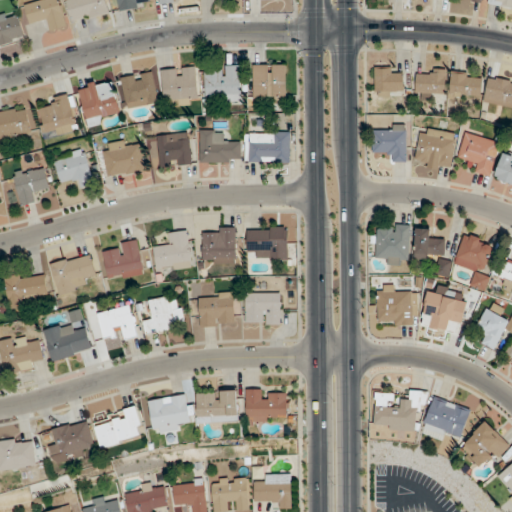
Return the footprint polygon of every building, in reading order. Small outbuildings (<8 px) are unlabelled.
[(49,31),(68,25),(60,0),(31,0),(24,2),(31,25),(46,21),(49,31)] [(70,0),(67,1),(72,22),(110,12),(106,0),(70,0)] [(149,0),(117,0),(119,11),(151,6),(149,0)] [(0,16),(0,43),(24,38),(18,12),(0,16)] [(286,64),(253,64),(253,98),(286,98),(286,64)] [(221,72),(205,72),(205,99),(240,99),(240,65),(221,65),(221,72)] [(161,69),(164,98),(176,97),(177,104),(198,102),(195,66),(161,69)] [(374,95),(403,95),(403,68),(374,68),(374,95)] [(445,93),(445,69),(416,69),(416,100),(435,100),(435,93),(445,93)] [(122,77),(127,106),(158,101),(152,71),(122,77)] [(481,99),(483,74),(451,71),(449,96),(481,99)] [(511,80),(488,77),(484,102),(511,106),(511,80)] [(86,124),(121,115),(112,78),(77,86),(86,124)] [(43,131),(54,128),(55,134),(78,129),(70,93),(47,99),(49,108),(39,110),(43,131)] [(0,111),(0,139),(32,132),(26,105),(0,111)] [(384,124),(384,132),(372,132),(373,152),(390,152),(390,162),(407,161),(406,124),(384,124)] [(415,165),(452,169),(456,132),(419,128),(415,165)] [(200,162),(240,162),(240,141),(221,141),(221,130),(200,130),(200,162)] [(247,132),(247,162),(290,162),(290,132),(247,132)] [(191,165),(189,133),(158,135),(160,166),(191,165)] [(476,163),(474,172),(490,176),(499,142),(465,133),(458,159),(476,163)] [(139,138),(102,146),(108,177),(145,170),(139,138)] [(86,149),(54,156),(60,182),(73,179),(75,188),(94,183),(86,149)] [(511,155),(502,153),(495,179),(511,183),(511,155)] [(13,173),(21,205),(40,200),(38,191),(49,188),(44,165),(13,173)] [(409,263),(411,224),(378,223),(376,261),(409,263)] [(257,250),(256,259),(288,259),(289,227),(247,226),(247,249),(257,250)] [(202,263),(235,263),(235,227),(202,227),(202,263)] [(414,258),(437,260),(436,275),(450,276),(451,259),(444,259),(445,239),(434,239),(435,228),(416,228),(414,258)] [(168,232),(170,242),(153,244),(157,271),(193,266),(188,229),(168,232)] [(493,242),(464,233),(454,263),(475,270),(470,286),(485,291),(490,276),(483,274),(493,242)] [(138,240),(103,246),(108,279),(143,273),(138,240)] [(51,263),(58,294),(87,288),(84,278),(96,275),(91,253),(51,263)] [(511,261),(503,260),(499,279),(511,282),(511,261)] [(5,276),(10,309),(29,306),(27,296),(48,293),(44,271),(5,276)] [(397,284),(377,284),(377,325),(417,325),(418,294),(397,294),(397,284)] [(421,326),(460,333),(466,298),(427,290),(421,326)] [(200,326),(238,325),(237,292),(199,293),(200,326)] [(281,292),(245,292),(245,324),(281,324),(281,292)] [(185,326),(181,301),(171,303),(170,296),(149,299),(153,321),(144,322),(146,332),(185,326)] [(511,314),(510,319),(500,314),(503,307),(490,301),(476,329),(484,333),(480,342),(495,350),(504,330),(511,333),(511,314)] [(103,335),(124,330),(126,339),(138,336),(130,304),(98,312),(103,335)] [(52,361),(93,350),(87,328),(76,331),(73,321),(43,330),(52,361)] [(288,390),(246,390),(246,423),(268,423),(268,417),(288,417),(288,390)] [(376,392),(374,428),(419,430),(421,390),(410,390),(409,400),(395,400),(395,393),(376,392)] [(237,391),(196,391),(197,421),(238,420),(237,391)] [(154,432),(191,427),(186,394),(149,400),(154,432)] [(471,410),(435,396),(424,425),(460,439),(471,410)] [(144,437),(137,405),(123,409),(125,418),(95,425),(100,447),(144,437)] [(55,440),(48,441),(52,462),(95,453),(88,420),(52,427),(55,440)] [(510,444),(487,420),(460,446),(484,470),(510,444)] [(0,441),(0,467),(1,471),(37,466),(32,436),(0,441)] [(511,500),(511,464),(496,474),(511,500)] [(292,508),(292,474),(263,474),(263,483),(254,483),(254,499),(273,499),(273,508),(292,508)] [(249,509),(246,477),(211,479),(213,511),(218,511),(229,511),(229,502),(236,501),(237,510),(249,509)] [(195,506),(194,511),(204,511),(206,481),(174,480),(173,505),(195,506)] [(128,511),(156,511),(168,510),(164,486),(153,488),(152,481),(140,483),(141,490),(126,493),(128,511)] [(83,511),(122,511),(120,501),(108,503),(106,496),(91,499),(93,508),(83,510),(83,511)]
